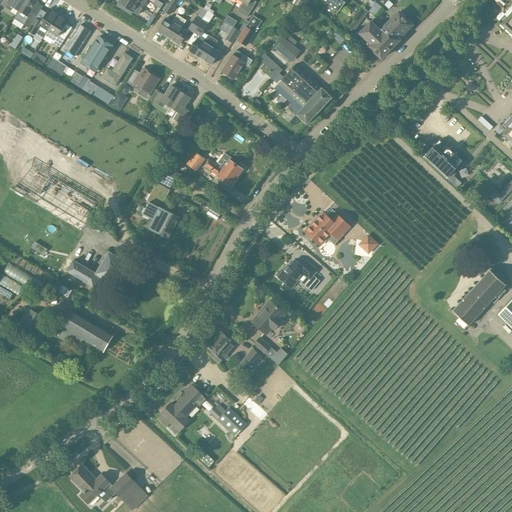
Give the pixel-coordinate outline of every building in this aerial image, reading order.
[(13,7),(19,11),(25,0),(4,0),(2,4),(11,10),(13,7)] [(29,28),(36,18),(38,14),(33,11),(39,2),(36,0),(25,0),(19,11),(24,14),(19,22),(29,28)] [(138,4),(131,0),(119,0),(118,3),(138,15),(143,8),(138,5),(138,4)] [(154,5),(157,7),(160,9),(161,8),(163,4),(157,0),(156,0),(154,4),(154,5)] [(171,0),(171,1),(170,0),(164,11),(170,15),(179,0),(178,0),(171,0)] [(240,0),(243,2),(238,11),(247,17),(257,2),(253,0),(240,0)] [(323,0),(338,11),(346,0),(323,0)] [(388,0),(384,5),(389,9),(393,5),(388,0)] [(511,0),(495,19),(511,34),(511,0)] [(348,28),(353,32),(360,23),(369,12),(364,8),(355,19),(348,28)] [(45,36),(59,15),(50,9),(41,22),(36,18),(29,28),(27,30),(35,35),(36,34),(43,39),(45,36)] [(412,25),(399,12),(385,26),(376,17),(359,33),(372,46),(370,47),(382,58),(400,40),(399,39),(412,25)] [(68,20),(59,15),(45,36),(53,41),(52,43),(60,47),(66,37),(60,34),(68,20)] [(170,38),(182,18),(177,15),(173,22),(166,18),(158,31),(170,38)] [(188,29),(194,33),(202,20),(197,16),(188,29)] [(186,21),(182,18),(170,38),(180,45),(188,32),(182,28),(186,21)] [(202,20),(194,33),(200,37),(208,24),(202,20)] [(245,20),(239,30),(240,31),(242,32),(246,26),(248,22),(245,20)] [(220,28),(229,33),(233,26),(224,21),(220,28)] [(63,47),(71,52),(87,29),(78,23),(63,47)] [(239,30),(233,26),(229,33),(225,39),(232,43),(240,31),(239,30)] [(236,40),(246,46),(251,38),(255,33),(246,26),(242,32),(236,40)] [(95,71),(114,42),(98,32),(80,62),(95,71)] [(18,34),(10,46),(16,49),(23,37),(18,34)] [(201,58),(213,38),(209,35),(204,42),(198,38),(190,51),(201,58)] [(218,41),(213,38),(201,58),(211,65),(220,52),(213,48),(218,41)] [(301,51),(284,38),(275,49),(292,63),(301,51)] [(20,52),(30,58),(34,54),(23,47),(20,52)] [(99,74),(115,84),(133,56),(123,50),(112,68),(106,64),(99,74)] [(244,63),(239,59),(242,54),(236,50),(233,55),(222,72),(234,79),(244,63)] [(31,58),(37,62),(41,55),(35,52),(31,58)] [(274,79),(284,69),(266,52),(260,58),(273,70),(269,74),(274,79)] [(337,52),(330,61),(338,68),(346,58),(337,52)] [(62,75),(64,72),(67,67),(53,58),(49,63),(48,66),(62,75)] [(296,64),(277,84),(278,84),(294,100),(291,103),(290,104),(289,106),(297,114),(297,115),(307,124),(332,98),(296,64)] [(69,75),(71,76),(74,71),(68,67),(65,72),(69,75)] [(151,73),(144,68),(141,73),(135,70),(127,83),(133,86),(135,83),(150,93),(159,79),(150,74),(151,73)] [(74,71),(71,76),(91,89),(95,91),(98,86),(74,71)] [(511,143),(511,82),(506,89),(511,94),(511,124),(503,134),(511,143)] [(165,104),(170,107),(180,91),(171,85),(164,95),(159,92),(151,105),(156,108),(159,105),(163,107),(165,104)] [(114,96),(98,86),(95,91),(93,95),(108,104),(114,96)] [(180,91),(170,107),(176,111),(172,118),(182,124),(190,111),(185,108),(191,98),(180,91)] [(123,104),(114,98),(110,105),(119,111),(123,104)] [(256,100),(252,106),(257,110),(260,106),(260,103),(256,100)] [(449,148),(440,140),(424,157),(457,188),(462,183),(454,176),(457,173),(454,170),(463,161),(455,154),(458,151),(452,146),(449,148)] [(195,153),(193,151),(185,161),(187,163),(186,164),(197,172),(206,159),(196,152),(195,153)] [(205,167),(218,176),(217,176),(232,187),(237,179),(236,179),(243,170),(230,160),(232,158),(225,153),(216,164),(210,160),(205,167)] [(26,160),(10,188),(81,230),(97,203),(51,175),(27,161),(26,160)] [(179,167),(168,161),(147,201),(149,202),(143,214),(153,220),(149,228),(169,238),(179,217),(161,208),(170,190),(170,189),(175,179),(180,181),(184,175),(177,171),(179,167)] [(511,180),(497,197),(501,202),(511,189),(511,180)] [(331,220),(322,212),(305,231),(306,233),(306,235),(310,239),(313,239),(320,246),(332,233),(338,239),(350,227),(337,214),(331,220)] [(97,218),(90,226),(99,233),(106,224),(97,218)] [(378,243),(368,234),(358,245),(369,254),(378,243)] [(126,262),(109,252),(96,273),(74,260),(67,271),(94,287),(98,280),(102,283),(104,279),(113,284),(126,262)] [(318,270),(306,260),(301,265),(295,260),(287,269),(286,268),(278,277),(291,288),(298,280),(311,291),(320,281),(314,276),(318,272),(317,271),(318,270)] [(9,263),(3,272),(37,293),(43,283),(9,263)] [(486,307),(489,303),(492,301),(494,303),(499,298),(496,296),(506,285),(490,270),(453,311),(460,317),(454,323),(463,331),(469,326),(486,307)] [(2,274),(0,277),(0,285),(18,296),(23,286),(2,274)] [(511,299),(498,315),(511,327),(511,299)] [(286,314),(271,301),(252,322),(267,335),(273,328),(274,330),(282,321),(281,320),(286,314)] [(43,316),(28,307),(19,323),(20,323),(16,330),(28,337),(32,330),(34,332),(43,316)] [(114,335),(70,309),(58,329),(61,331),(57,337),(67,343),(71,337),(81,343),(83,339),(104,351),(114,335)] [(230,340),(222,332),(214,340),(208,347),(213,352),(210,355),(220,363),(234,346),(229,342),(230,340)] [(254,343),(258,346),(265,352),(269,356),(274,350),(271,347),(271,346),(260,337),(254,343)] [(265,352),(258,346),(257,347),(255,350),(253,348),(239,364),(249,372),(262,357),(261,356),(265,352)] [(277,352),(274,350),(269,356),(279,365),(288,354),(281,348),(277,352)] [(207,399),(192,384),(185,392),(186,393),(174,406),(171,403),(161,413),(163,416),(160,420),(167,427),(170,423),(180,431),(190,421),(186,417),(198,404),(200,406),(207,399)] [(222,414),(215,407),(210,412),(218,420),(220,418),(227,426),(231,429),(238,422),(234,419),(226,410),(222,414)] [(208,456),(203,462),(208,467),(213,461),(208,456)] [(110,483),(102,474),(97,479),(82,464),(69,476),(84,491),(80,495),(88,504),(110,483)] [(133,511),(149,495),(126,472),(110,488),(115,493),(125,503),(133,511)]
